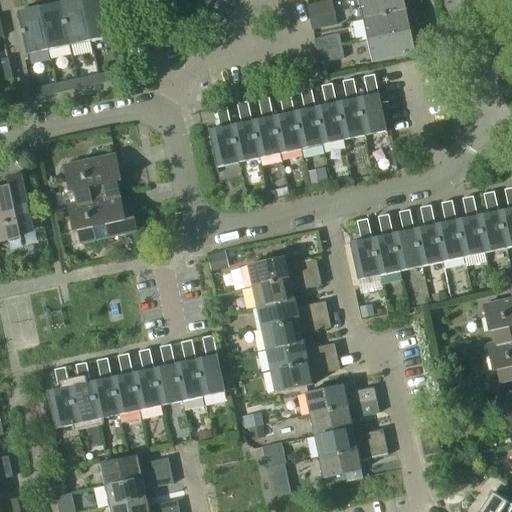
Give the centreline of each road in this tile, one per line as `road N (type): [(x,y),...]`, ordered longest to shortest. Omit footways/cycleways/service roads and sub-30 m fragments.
road 1 (residential): [(414,511),(389,357),(354,339),(326,207)]
road 2 (residential): [(326,207),(432,185),(487,114)]
road 3 (residential): [(0,139),(156,111)]
road 4 (residential): [(197,229),(212,233),(326,207)]
road 5 (residential): [(156,111),(168,119),(197,229)]
